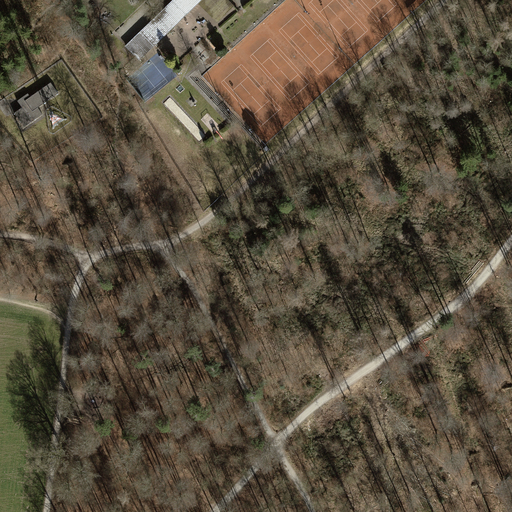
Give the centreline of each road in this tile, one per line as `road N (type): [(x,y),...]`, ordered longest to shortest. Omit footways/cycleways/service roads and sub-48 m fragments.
road 1 (track): [(217,511),(274,442),(458,302),(511,240)]
road 2 (track): [(151,245),(195,226),(237,194),(444,0)]
road 3 (track): [(312,511),(178,264),(151,245)]
road 4 (track): [(47,511),(69,316),(88,257)]
